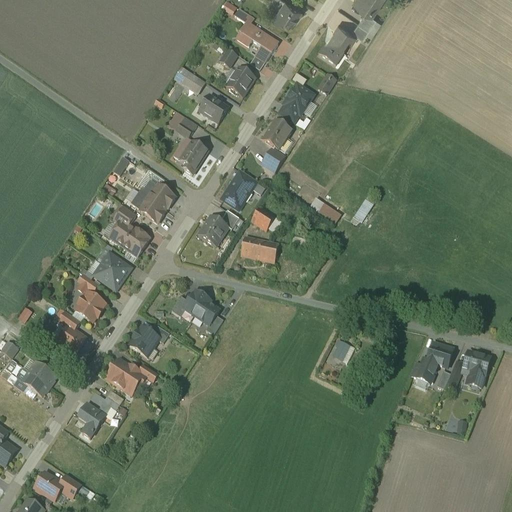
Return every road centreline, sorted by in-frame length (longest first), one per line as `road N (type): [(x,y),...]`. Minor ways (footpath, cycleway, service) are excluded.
road 1 (unclassified): [(158,269),(511,349)]
road 2 (unclassified): [(202,204),(0,61)]
road 3 (residential): [(334,0),(202,204)]
road 4 (residential): [(84,385),(2,511)]
road 5 (residential): [(158,269),(84,385)]
